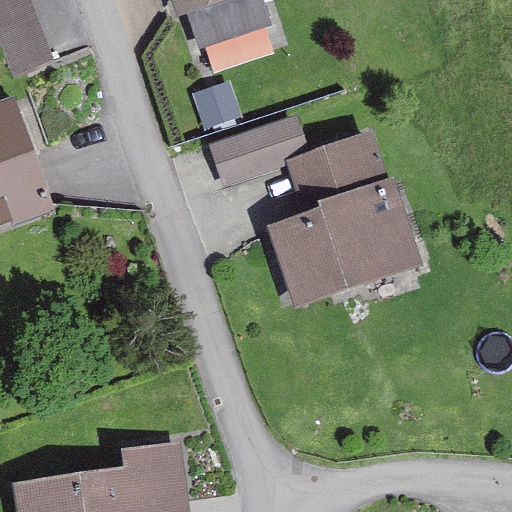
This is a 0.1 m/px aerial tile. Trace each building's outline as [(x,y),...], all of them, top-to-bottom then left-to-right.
[(38,0),(0,0),(0,38),(22,33),(31,72),(54,66),(38,0)] [(256,0),(179,0),(187,23),(256,0)] [(237,86),(200,95),(209,128),(246,119),(237,86)] [(0,238),(60,216),(19,102),(0,109),(0,238)] [(428,278),(384,141),(319,161),(309,128),(217,157),(230,198),(297,177),(311,220),(276,231),(303,317),(428,278)] [(132,483),(24,497),(26,511),(188,511),(182,456),(129,463),(132,483)]
